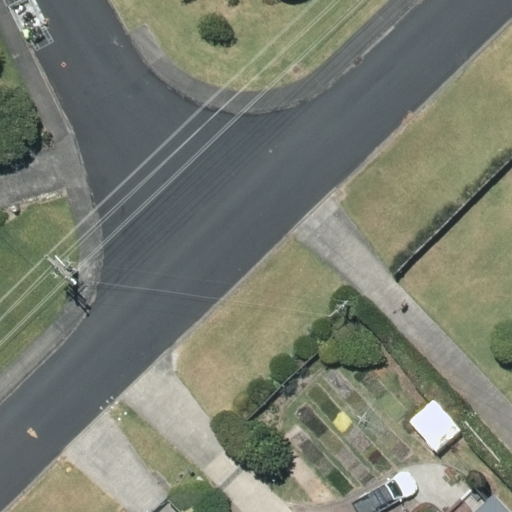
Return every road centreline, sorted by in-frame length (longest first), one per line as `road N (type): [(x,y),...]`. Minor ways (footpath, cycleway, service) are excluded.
road 1 (residential): [(197,257),(472,0)]
road 2 (residential): [(64,0),(197,257)]
road 3 (residential): [(0,447),(197,257)]
